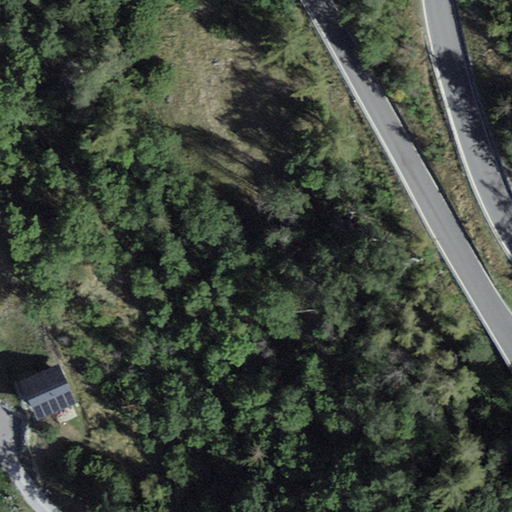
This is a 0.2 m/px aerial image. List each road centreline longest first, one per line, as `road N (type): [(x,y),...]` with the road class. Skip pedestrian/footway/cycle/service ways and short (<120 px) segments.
road 1 (tertiary): [(317,0),(511,337)]
road 2 (tertiary): [(511,230),(461,103),(438,0)]
